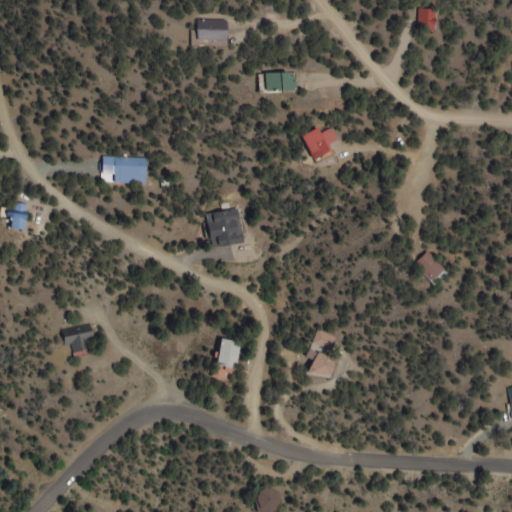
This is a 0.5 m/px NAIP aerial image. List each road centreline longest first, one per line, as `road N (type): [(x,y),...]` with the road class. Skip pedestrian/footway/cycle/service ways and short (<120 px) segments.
road 1 (tertiary): [(511,466),(308,453),(185,411),(139,419),(47,511)]
road 2 (residential): [(241,432),(268,337),(256,307),(129,245),(33,178),(0,104)]
road 3 (residential): [(511,124),(436,122),(316,0)]
road 4 (residential): [(436,122),(415,198),(414,254)]
